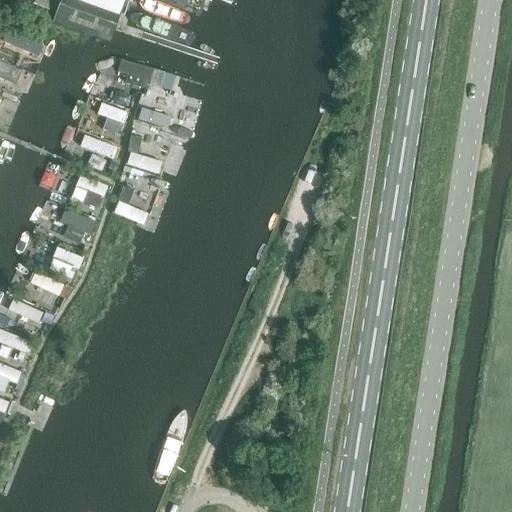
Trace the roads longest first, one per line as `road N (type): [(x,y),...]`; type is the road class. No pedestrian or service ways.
road 1 (unclassified): [(486,0),(406,511)]
road 2 (primary): [(346,511),(426,0)]
